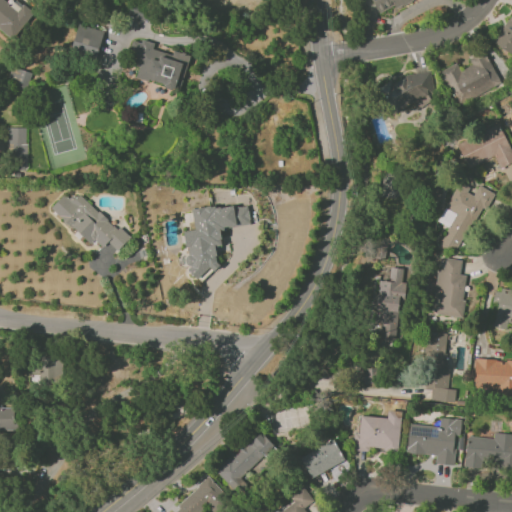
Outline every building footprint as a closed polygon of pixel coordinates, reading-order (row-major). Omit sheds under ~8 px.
[(33,13),(15,0),(14,0),(11,5),(4,0),(0,0),(0,27),(14,38),(33,13)] [(371,0),(379,15),(409,0),(371,0)] [(70,51),(96,57),(103,31),(77,24),(70,51)] [(189,55),(173,51),(172,54),(153,49),(154,43),(142,40),(133,78),(180,90),(189,55)] [(500,83),(485,51),(469,59),(471,65),(460,70),(457,63),(440,71),(456,104),(500,83)] [(31,73),(11,67),(6,84),(26,89),(31,73)] [(378,81),(381,106),(392,105),(392,104),(435,99),(431,74),(378,81)] [(511,155),(498,124),(456,144),(467,168),(494,156),(500,168),(511,162),(511,155)] [(26,128),(10,127),(9,170),(26,170),(26,128)] [(494,193),(478,185),(475,192),(457,183),(438,222),(448,226),(438,245),(456,254),(480,206),(486,209),(494,193)] [(79,192),(70,200),(64,194),(51,207),(89,245),(95,239),(102,247),(108,241),(118,250),(131,238),(120,227),(117,230),(79,192)] [(192,212),(195,229),(182,231),(190,275),(219,270),(215,247),(222,245),(219,230),(251,224),(247,202),(192,212)] [(432,314),(461,317),(466,275),(460,274),(461,260),(445,258),(443,270),(437,269),(432,314)] [(405,269),(390,267),(389,281),(377,279),(372,322),(382,323),(380,339),(395,341),(399,299),(402,300),(405,269)] [(511,290),(491,289),(490,328),(510,328),(511,290)] [(454,402),(455,389),(445,388),(449,334),(429,332),(424,389),(431,390),(430,400),(454,402)] [(27,358),(27,374),(40,374),(41,385),(63,385),(62,357),(27,358)] [(511,360),(474,359),(474,393),(511,394),(511,360)] [(377,368),(361,369),(362,384),(378,383),(377,368)] [(0,429),(17,430),(18,408),(1,407),(1,404),(0,404),(0,429)] [(387,418),(359,416),(357,433),(356,433),(355,450),(368,451),(368,448),(398,451),(401,411),(387,411),(387,418)] [(435,455),(435,463),(454,465),(456,435),(460,436),(461,419),(440,418),(439,426),(408,424),(406,453),(435,455)] [(216,473),(232,488),(273,445),(256,430),(216,473)] [(511,469),(511,442),(511,433),(496,433),(495,438),(466,437),(465,467),(481,468),(482,461),(498,462),(498,468),(511,469)] [(311,478),(345,460),(334,439),(300,457),(311,478)] [(206,511),(209,510),(211,511),(219,511),(231,502),(209,478),(172,511),(206,511)] [(279,511),(305,511),(303,509),(314,500),(302,486),(290,497),(293,500),(279,511)]
